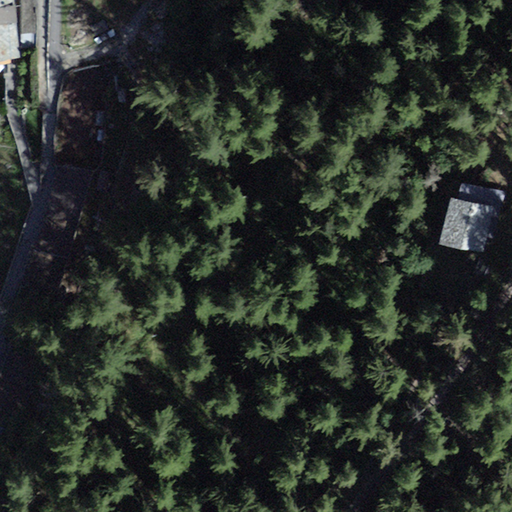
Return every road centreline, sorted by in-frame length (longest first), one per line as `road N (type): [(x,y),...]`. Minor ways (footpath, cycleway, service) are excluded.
road 1 (residential): [(0,336),(41,184),(53,61)]
road 2 (residential): [(53,61),(117,49),(159,0)]
